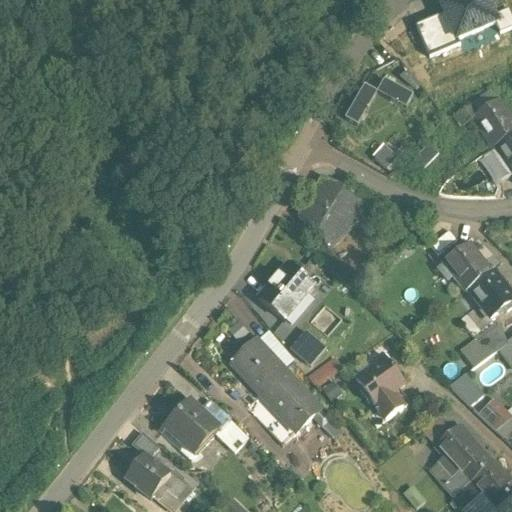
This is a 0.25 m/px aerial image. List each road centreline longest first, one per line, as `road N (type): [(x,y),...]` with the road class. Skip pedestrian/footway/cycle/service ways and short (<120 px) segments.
road 1 (residential): [(303,148),(187,328),(38,511)]
road 2 (residential): [(511,208),(456,213),(423,205),(303,148)]
road 3 (residential): [(401,0),(371,30),(303,148)]
